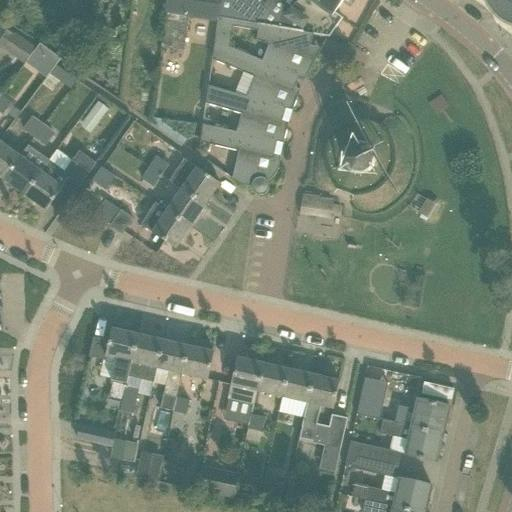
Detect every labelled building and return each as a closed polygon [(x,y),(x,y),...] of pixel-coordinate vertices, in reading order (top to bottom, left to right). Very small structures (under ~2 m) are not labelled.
[(167,0),(161,48),(184,51),(189,16),(217,20),(218,16),(220,0),(167,0)] [(220,0),(218,16),(259,24),(265,16),(242,0),(220,0)] [(265,25),(330,36),(342,18),(341,18),(339,21),(332,16),(343,0),(345,0),(348,2),(348,0),(275,0),(276,0),(265,16),(259,24),(265,25)] [(511,0),(485,0),(489,7),(494,14),(500,19),(506,23),(511,24),(511,0)] [(330,36),(265,25),(259,24),(218,16),(217,20),(214,43),(305,80),(311,67),(318,55),(309,53),(314,34),(328,37),(327,38),(328,38),(329,38),(330,36)] [(92,23),(91,35),(102,36),(103,23),(92,23)] [(13,36),(3,50),(24,65),(25,63),(34,51),(36,48),(30,44),(15,33),(13,36)] [(34,51),(25,63),(32,68),(47,48),(40,43),(39,44),(36,48),(34,51)] [(214,43),(211,60),(243,73),(256,78),(248,98),(247,98),(292,111),(297,97),(292,94),(299,78),(305,80),(214,43)] [(56,65),(49,74),(60,82),(66,73),(63,70),(56,65)] [(344,82),(349,92),(363,84),(358,74),(344,82)] [(207,87),(205,104),(241,114),(242,115),(237,132),(236,133),(283,144),(286,130),(287,129),(281,127),(286,110),(292,112),(292,111),(247,98),(248,98),(235,94),(208,86),(207,87)] [(0,96),(0,121),(13,104),(1,95),(0,96)] [(80,126),(91,134),(109,110),(99,102),(80,126)] [(23,130),(34,137),(43,125),(32,117),(23,130)] [(200,137),(200,142),(238,151),(232,179),(236,182),(241,185),(246,186),(251,187),(252,188),(252,190),(253,191),(254,193),(256,194),(257,194),(259,195),(260,195),(262,195),(264,194),(265,193),(266,192),(267,191),(268,189),(269,188),(269,186),(269,184),(268,183),(267,181),(271,178),(275,174),(277,171),(278,167),(279,163),(279,162),(273,161),(277,144),(283,145),(283,144),(236,133),(237,132),(213,127),(202,124),(200,137)] [(34,137),(46,145),(54,133),(43,125),(34,137)] [(363,174),(365,174),(367,173),(368,172),(370,171),(371,170),(372,168),(373,167),(374,165),(375,164),(376,162),(376,160),(376,158),(376,156),(376,155),(375,153),(375,151),(374,149),(373,148),(372,147),(370,145),(369,144),(367,143),(366,142),(364,142),(362,141),(360,141),(359,141),(355,141),(351,143),(350,144),(348,145),(347,146),(346,147),(345,149),(344,150),(343,152),(343,154),(342,156),(342,158),(342,159),(342,161),(343,163),(344,165),(344,166),(345,168),(347,169),(348,171),(349,172),(351,173),(353,174),(354,174),(356,175),(358,175),(362,175),(363,174)] [(0,177),(3,180),(20,157),(0,142),(0,177)] [(3,180),(24,195),(45,166),(49,163),(49,161),(28,146),(27,148),(20,157),(3,180)] [(24,195),(46,211),(62,189),(72,196),(96,163),(79,151),(72,161),(63,173),(49,163),(45,166),(24,195)] [(149,168),(161,176),(169,165),(156,156),(149,168)] [(171,183),(205,206),(219,184),(184,160),(169,181),(171,183)] [(149,168),(141,179),(154,188),(161,176),(149,168)] [(166,211),(190,227),(205,206),(171,183),(165,193),(174,199),(166,211)] [(302,213),(330,217),(332,201),(320,199),(321,193),(305,191),(302,213)] [(426,199),(418,213),(432,221),(440,207),(426,199)] [(109,227),(121,235),(132,218),(105,200),(96,214),(111,224),(109,227)] [(140,225),(175,249),(190,227),(166,211),(155,203),(140,225)] [(111,398),(122,400),(137,335),(112,329),(109,341),(93,338),(89,357),(106,361),(107,357),(117,360),(112,384),(114,385),(111,398)] [(120,411),(134,414),(142,381),(153,383),(163,341),(137,335),(122,400),(120,411)] [(163,394),(159,407),(173,411),(176,397),(181,374),(188,347),(163,341),(153,383),(157,369),(169,372),(164,394),(163,394)] [(213,353),(188,347),(181,374),(207,380),(213,353)] [(227,399),(253,405),(256,391),(263,364),(237,358),(230,385),(231,385),(227,399)] [(256,391),(281,397),(288,370),(263,364),(256,391)] [(288,370),(281,397),(294,400),(307,403),(313,376),(288,370)] [(307,403),(298,440),(340,449),(347,418),(332,415),(329,427),(316,424),(320,407),(332,409),(339,382),(313,376),(307,403)] [(185,413),(188,400),(176,397),(173,411),(185,413)] [(383,421),(442,434),(449,406),(417,399),(413,415),(386,409),(383,421)] [(357,415),(379,420),(382,405),(360,400),(358,409),(357,415)] [(246,439),(258,442),(264,417),(251,414),(246,439)] [(404,455),(436,462),(442,434),(383,421),(380,433),(408,440),(404,455)] [(77,438),(112,447),(113,439),(114,439),(115,435),(81,426),(77,438)] [(110,459),(134,464),(138,444),(114,439),(113,439),(112,447),(110,459)] [(348,455),(378,462),(381,449),(351,442),(348,455)] [(137,476),(158,481),(163,457),(142,452),(137,476)] [(345,467),(375,474),(378,462),(348,455),(345,467)] [(196,492),(234,499),(238,475),(201,468),(196,492)] [(365,500),(417,511),(424,511),(431,486),(399,478),(399,480),(384,476),(380,492),(360,487),(358,499),(365,500)] [(264,485),(261,497),(279,501),(280,500),(282,489),(283,483),(265,479),(264,485)] [(328,510),(330,498),(319,496),(317,508),(328,510)] [(417,511),(365,500),(362,511),(417,511)]
